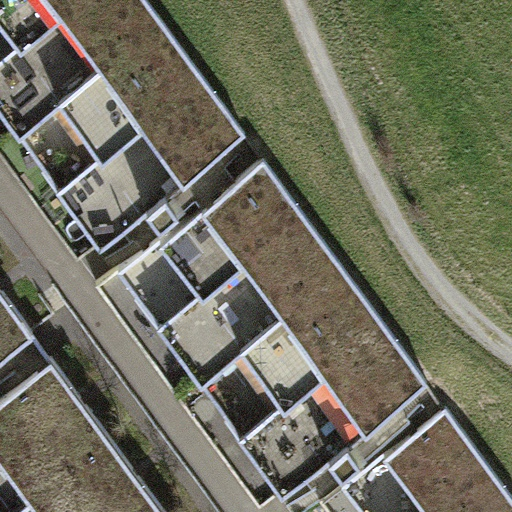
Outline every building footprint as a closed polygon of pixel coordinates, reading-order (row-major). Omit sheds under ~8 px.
[(102,73),(163,27),(142,0),(0,0),(0,25),(17,48),(59,16),(102,73)] [(60,104),(102,73),(59,16),(17,48),(0,60),(0,105),(21,133),(60,104)] [(0,60),(17,48),(0,25),(0,60)] [(182,186),(246,138),(163,27),(102,73),(60,104),(101,158),(140,129),(182,186)] [(61,188),(101,158),(60,104),(21,133),(61,188)] [(0,148),(21,133),(0,105),(0,148)] [(104,244),(182,186),(140,129),(101,158),(61,188),(104,244)] [(0,155),(80,262),(104,244),(61,188),(21,133),(0,148),(0,155)] [(282,320),(344,275),(264,165),(160,240),(199,294),(242,264),(282,320)] [(158,324),(199,294),(160,240),(119,270),(158,324)] [(240,351),(282,320),(242,264),(199,294),(158,324),(199,380),(240,351)] [(178,395),(199,380),(158,324),(119,270),(98,286),(178,395)] [(363,430),(425,386),(344,275),(282,320),(240,351),(279,405),(322,374),(363,430)] [(0,359),(31,337),(0,294),(0,359)] [(239,435),(279,405),(240,351),(199,380),(239,435)] [(0,511),(8,511),(113,436),(56,357),(0,397),(0,511)] [(280,491),(363,430),(322,374),(279,405),(239,435),(280,491)] [(259,506),(280,491),(239,435),(199,380),(178,395),(259,506)] [(511,511),(511,504),(445,414),(385,459),(423,510),(420,511),(511,511)] [(169,511),(113,436),(8,511),(169,511)] [(361,511),(420,511),(423,510),(385,459),(344,488),(361,511)] [(361,511),(344,488),(322,505),(326,511),(361,511)]
